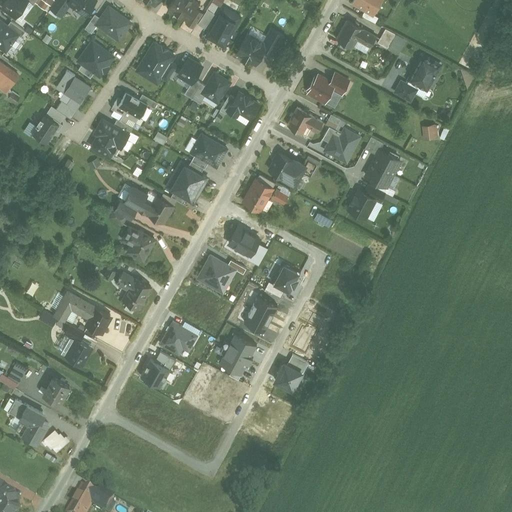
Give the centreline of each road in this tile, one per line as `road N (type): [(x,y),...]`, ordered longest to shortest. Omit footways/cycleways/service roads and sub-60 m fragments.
road 1 (residential): [(221,203),(323,258),(210,471),(102,411)]
road 2 (residential): [(102,411),(221,203)]
road 3 (residential): [(153,21),(283,94)]
road 4 (residential): [(77,135),(153,21)]
